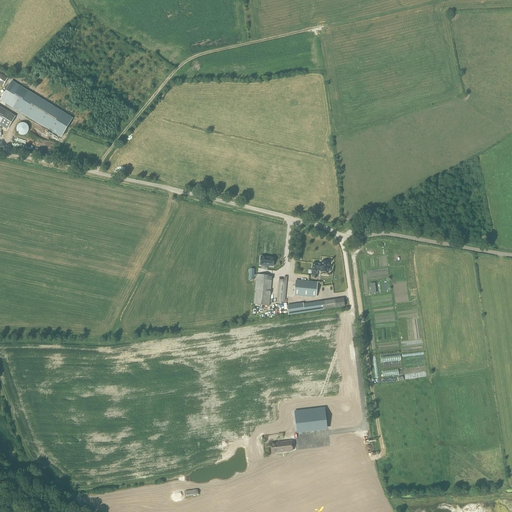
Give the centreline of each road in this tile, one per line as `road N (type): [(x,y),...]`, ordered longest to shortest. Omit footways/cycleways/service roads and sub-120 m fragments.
road 1 (unclassified): [(511,254),(382,233),(348,239),(297,219),(0,152)]
road 2 (track): [(483,0),(191,57),(97,174)]
